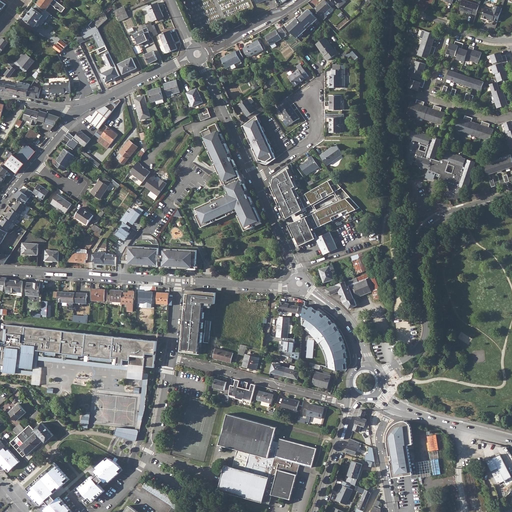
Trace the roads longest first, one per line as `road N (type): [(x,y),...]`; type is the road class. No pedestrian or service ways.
road 1 (residential): [(379,374),(413,354),(426,334),(417,259),(422,232),(436,219),(511,194)]
road 2 (residential): [(348,403),(170,359)]
road 3 (residential): [(178,281),(0,269)]
road 4 (residential): [(170,359),(149,451),(102,511)]
road 5 (residential): [(451,25),(425,97),(496,121),(511,117)]
road 6 (tertiary): [(256,180),(200,60)]
road 7 (residential): [(76,115),(190,57)]
